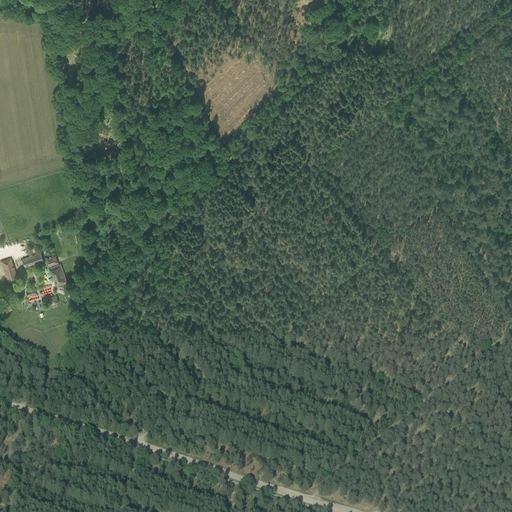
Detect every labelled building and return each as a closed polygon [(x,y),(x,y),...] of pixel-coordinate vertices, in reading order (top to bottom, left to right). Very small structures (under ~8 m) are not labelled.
[(40,253),(27,258),(22,259),(25,267),(43,261),(40,253)] [(55,256),(49,258),(44,260),(47,267),(58,263),(55,256)] [(11,258),(6,260),(1,261),(8,283),(18,279),(11,258)] [(67,282),(60,264),(51,268),(57,285),(67,282)] [(26,291),(27,296),(27,297),(37,294),(36,289),(26,291)] [(3,309),(6,313),(12,309),(9,305),(3,309)]
